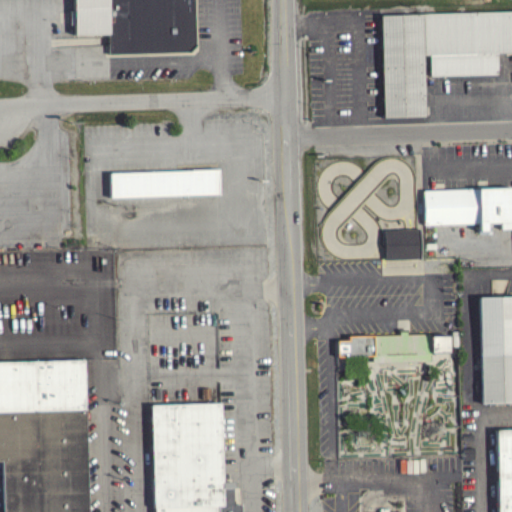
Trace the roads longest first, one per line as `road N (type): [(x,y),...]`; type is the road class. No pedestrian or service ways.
road 1 (tertiary): [(296,511),(285,0)]
road 2 (residential): [(287,95),(1,105)]
road 3 (residential): [(289,136),(511,128)]
